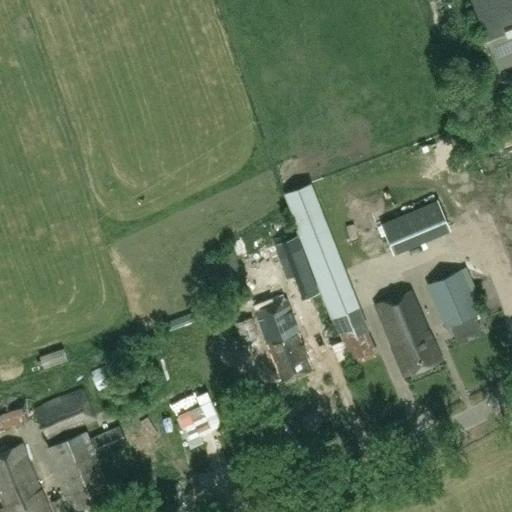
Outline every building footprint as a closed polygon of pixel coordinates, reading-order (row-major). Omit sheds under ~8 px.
[(511,0),(472,0),(499,68),(511,63),(511,0)] [(359,325),(353,311),(356,309),(309,184),(283,194),(330,319),(329,320),(334,334),(340,333),(352,363),(375,354),(363,324),(359,325)] [(437,201),(381,224),(393,254),(449,231),(437,201)] [(296,236),(273,244),(286,279),(294,276),(302,299),(318,293),(296,236)] [(248,290),(233,251),(202,262),(217,301),(248,290)] [(460,270),(426,284),(444,328),(477,314),(460,270)] [(411,290),(376,304),(393,348),(392,348),(402,376),(440,361),(431,337),(429,337),(411,290)] [(312,371),(285,300),(253,312),(280,383),(312,371)] [(259,336),(252,317),(234,323),(241,343),(259,336)] [(95,421),(83,389),(33,409),(45,441),(95,421)] [(0,403),(0,431),(24,422),(16,398),(0,403)] [(88,440),(85,433),(48,448),(72,509),(109,494),(95,459),(126,446),(118,428),(88,440)] [(49,511),(21,445),(0,454),(0,495),(5,508),(1,510),(2,511),(49,511)] [(65,511),(60,499),(49,503),(52,511),(65,511)]
